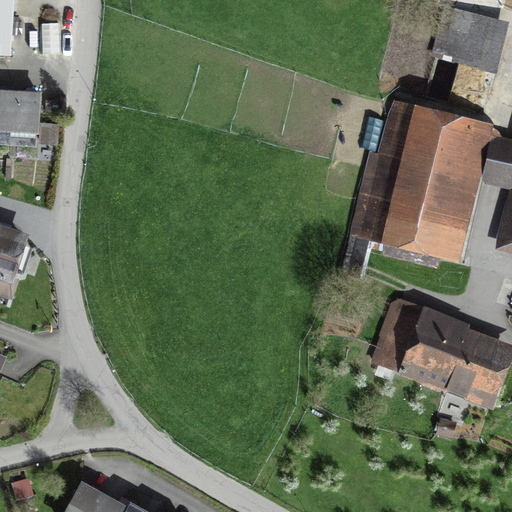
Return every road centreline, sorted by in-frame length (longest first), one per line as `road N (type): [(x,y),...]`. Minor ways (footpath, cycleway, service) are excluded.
road 1 (residential): [(78,352),(65,229),(90,0)]
road 2 (residential): [(10,460),(83,440),(153,446)]
road 3 (residential): [(153,446),(263,511)]
road 4 (residential): [(153,446),(78,352)]
